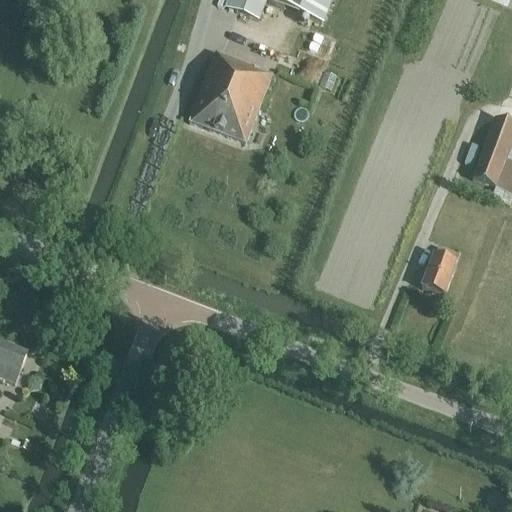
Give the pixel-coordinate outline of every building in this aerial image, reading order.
[(231,0),(227,11),(259,23),(267,4),(322,24),(330,0),(231,0)] [(275,79),(215,56),(189,125),(244,146),(268,82),(273,84),(275,79)] [(511,146),(511,126),(497,121),(474,182),(495,190),(511,146)] [(511,146),(495,190),(492,199),(511,207),(511,203),(511,146)] [(459,257),(437,249),(421,289),(444,298),(459,257)] [(0,343),(0,379),(14,386),(27,354),(0,343)]
